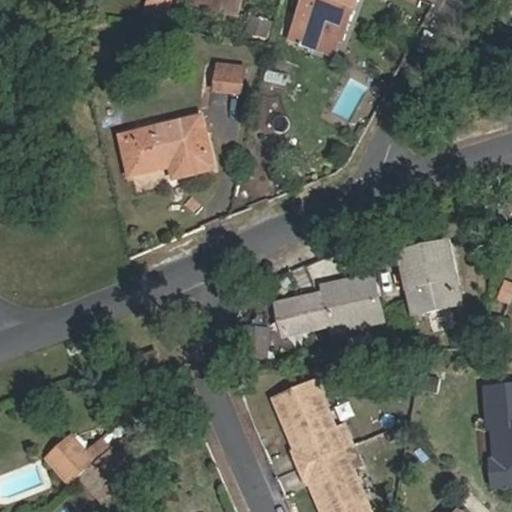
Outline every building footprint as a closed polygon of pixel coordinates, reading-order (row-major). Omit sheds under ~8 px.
[(213,0),(212,8),(240,14),(243,0),(213,0)] [(319,32),(340,39),(346,42),(361,0),(306,0),(292,41),(313,49),(319,32)] [(246,29),(270,34),(272,22),(249,17),(246,29)] [(334,57),(340,39),(319,32),(313,49),(334,57)] [(96,45),(95,63),(112,64),(112,46),(96,45)] [(215,62),(213,94),(244,96),(247,65),(215,62)] [(178,180),(217,170),(204,116),(123,137),(133,178),(175,167),(178,180)] [(405,254),(417,314),(462,305),(450,244),(405,254)] [(326,288),(336,334),(385,323),(374,277),(326,288)] [(498,301),(511,305),(511,301),(511,282),(505,280),(498,301)] [(141,356),(149,374),(164,367),(157,349),(141,356)] [(165,355),(170,371),(188,366),(183,349),(165,355)] [(307,468),(325,511),(374,511),(356,470),(365,465),(357,446),(349,427),(339,430),(319,382),(277,399),(307,468)] [(511,383),(486,385),(493,488),(511,486),(511,383)] [(145,458),(125,435),(111,448),(95,463),(113,485),(145,458)] [(71,437),(45,460),(69,486),(95,463),(86,453),(71,437)] [(111,448),(102,438),(86,453),(95,463),(111,448)]
